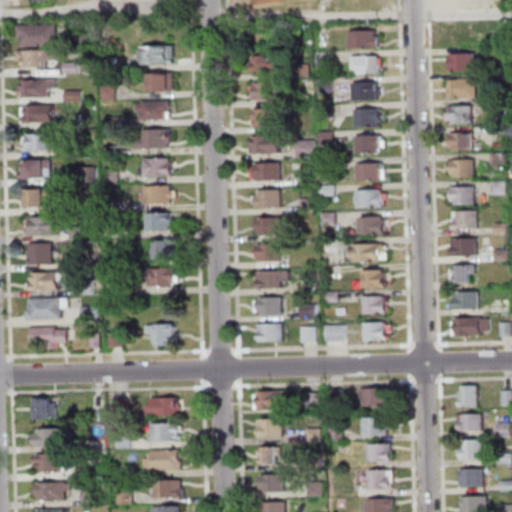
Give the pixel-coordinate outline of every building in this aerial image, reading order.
[(23,24),(62,23),(62,45),(28,45),(27,37),(23,37),(23,24)] [(476,26),(451,26),(451,43),(476,43),(476,26)] [(83,45),(83,29),(98,29),(98,44),(83,45)] [(354,49),(354,31),(379,30),(379,36),(382,36),(383,48),(354,49)] [(147,63),(147,46),(179,45),(179,62),(147,63)] [(61,49),(61,59),(52,59),(52,66),(29,67),(28,60),(23,60),(23,50),(61,49)] [(338,67),(323,67),(322,52),(338,52),(338,67)] [(479,71),(455,71),(454,54),(479,53),(479,71)] [(107,72),(106,55),(119,55),(119,71),(107,72)] [(283,71),(259,72),(259,55),(282,55),(283,71)] [(383,55),(383,72),(357,73),(356,56),(383,55)] [(69,73),(69,63),(83,63),(83,73),(69,73)] [(300,77),(300,64),(313,64),(314,76),(300,77)] [(178,72),(179,90),(156,90),(156,89),(151,89),(150,73),(178,72)] [(495,83),(495,73),(507,73),(508,82),(495,83)] [(61,87),(54,87),(54,96),(28,96),(23,96),(23,89),(28,89),(27,79),(61,78),(61,87)] [(323,92),(323,78),(337,78),(337,92),(323,92)] [(453,80),(480,79),(481,96),(454,97),(453,80)] [(260,99),(259,83),(286,82),(286,99),(260,99)] [(358,100),(357,83),(382,82),(382,100),(358,100)] [(119,85),(120,99),(106,99),(106,86),(119,85)] [(86,102),(70,102),(70,90),(86,90),(86,102)] [(147,100),(174,99),(175,117),(148,118),(148,111),(141,111),(141,103),(148,102),(147,100)] [(500,110),(487,110),(487,101),(500,101),(500,110)] [(27,122),(27,106),(31,106),(31,105),(58,104),(59,121),(27,122)] [(337,117),(324,117),(323,105),(337,105),(337,117)] [(449,120),(449,113),(453,113),(453,106),(476,106),(477,123),(456,123),(456,120),(449,120)] [(284,125),(259,126),(259,109),(284,108),(284,125)] [(385,120),(382,120),(383,126),(360,127),(360,110),(385,109),(385,120)] [(72,127),(72,115),(85,114),(85,127),(72,127)] [(109,116),(125,116),(125,126),(109,126),(109,116)] [(173,146),(140,147),(140,139),(148,138),(148,129),(174,128),(175,142),(173,142),(173,146)] [(324,144),(324,131),(338,131),(338,143),(324,144)] [(454,133),(476,132),(477,149),(458,150),(458,147),(450,147),(450,138),(455,138),(454,133)] [(59,150),(30,151),(30,143),(28,143),(28,136),(59,135),(59,150)] [(258,136),(285,135),(285,153),(259,154),(258,136)] [(360,136),(386,135),(386,140),(389,140),(390,147),(383,147),(383,152),(360,152),(360,136)] [(303,158),(303,140),(318,140),(319,157),(303,158)] [(120,145),(121,156),(108,156),(108,145),(120,145)] [(496,163),(495,154),(509,153),(509,163),(496,163)] [(149,176),(149,158),(174,157),(174,161),(176,161),(176,175),(149,176)] [(26,177),(26,170),(30,170),(29,160),(56,159),(56,176),(26,177)] [(456,174),(455,160),(478,160),(479,176),(459,177),(459,174),(456,174)] [(386,162),(387,169),(389,169),(389,179),(362,180),(361,163),(386,162)] [(285,180),(263,180),(262,177),(255,177),(255,164),(285,163),(285,180)] [(88,182),(87,167),(101,167),(101,181),(88,182)] [(109,170),(123,169),(123,182),(110,182),(109,170)] [(317,183),(303,184),(303,171),(316,171),(317,183)] [(511,194),(497,194),(497,181),(511,181),(511,194)] [(325,195),(325,185),(340,184),(340,195),(325,195)] [(150,204),(150,185),(175,185),(175,190),(178,190),(178,198),(175,198),(175,204),(150,204)] [(479,186),(479,203),(459,204),(459,201),(456,201),(456,187),(479,186)] [(32,188),(61,187),(61,197),(50,197),(50,206),(32,206),(32,188)] [(361,190),(385,189),(385,193),(387,193),(387,206),(362,206),(361,190)] [(263,190),(286,190),(286,207),(260,208),(260,203),(257,203),(257,195),(263,195),(263,190)] [(304,211),(303,198),(318,198),(318,211),(304,211)] [(58,212),(57,204),(71,203),(71,212),(58,212)] [(457,211),(482,210),(482,227),(457,228),(457,211)] [(340,225),(328,225),(328,213),(340,212),(340,225)] [(177,216),(177,230),(151,230),(151,213),(175,213),(175,216),(177,216)] [(286,234),(261,235),(261,218),(285,217),(286,234)] [(388,233),(366,234),(365,217),(385,217),(385,220),(388,220),(388,233)] [(64,234),(34,235),(33,219),(64,218),(64,234)] [(511,233),(499,233),(498,223),(511,223),(511,233)] [(124,239),(110,239),(110,227),(124,226),(124,239)] [(91,240),(75,240),(75,228),(91,227),(91,240)] [(482,255),(458,255),(458,246),(456,246),(456,239),(481,238),(482,255)] [(342,252),(327,253),(327,240),(341,240),(342,252)] [(156,258),(156,241),(179,241),(179,258),(156,258)] [(35,264),(34,244),(57,244),(58,264),(35,264)] [(284,260),(265,261),(265,257),(262,257),(262,244),(283,244),(284,260)] [(385,260),(358,261),(357,245),(385,244),(385,260)] [(511,261),(498,261),(498,250),(511,250),(511,261)] [(124,266),(124,257),(138,256),(138,266),(124,266)] [(78,266),(78,257),(94,257),(94,266),(78,266)] [(457,265),(479,264),(480,272),(475,272),(475,281),(458,282),(458,280),(455,280),(454,268),(458,268),(457,265)] [(177,285),(153,286),(153,270),(179,269),(179,275),(182,275),(182,281),(177,281),(177,285)] [(367,270),(386,269),(386,272),(389,272),(390,287),(367,287),(367,270)] [(263,271),(293,270),(294,280),(286,280),(286,287),(263,287),(263,271)] [(72,281),(63,281),(63,290),(35,290),(35,282),(38,282),(38,273),(71,272),(72,281)] [(99,295),(85,295),(85,280),(98,280),(99,295)] [(138,297),(125,298),(125,284),(137,283),(138,297)] [(343,302),(329,302),(329,292),(343,292),(343,302)] [(460,308),(459,292),(483,292),(483,308),(460,308)] [(390,299),(391,312),(368,313),(368,297),(388,296),(388,299),(390,299)] [(74,308),(67,308),(67,318),(32,319),(32,311),(35,311),(34,298),(73,297),(74,308)] [(287,314),(267,314),(266,311),(259,311),(259,300),(264,300),(264,298),(287,297),(287,314)] [(321,304),(322,317),(306,318),(306,304),(321,304)] [(86,306),(101,306),(101,321),(87,321),(86,306)] [(486,335),(461,336),(461,334),(456,334),(456,322),(460,322),(460,319),(493,318),(494,330),(486,331),(486,335)] [(265,324),(288,323),(288,340),(265,340),(265,324)] [(370,340),(369,323),(389,323),(389,325),(392,325),(392,339),(370,340)] [(162,345),(162,332),(152,333),(152,325),(179,324),(180,332),(181,332),(181,344),(162,345)] [(331,326),(349,325),(350,340),(331,340),(331,326)] [(307,341),(306,327),(321,326),(321,341),(307,341)] [(36,327),(61,327),(62,329),(72,329),(72,342),(63,342),(63,347),(54,347),(54,343),(37,343),(36,327)] [(95,347),(94,334),(105,333),(105,347),(95,347)] [(114,333),(127,333),(127,347),(115,347),(114,333)] [(482,385),(483,406),(464,407),(464,392),(466,392),(466,386),(482,385)] [(365,398),(365,389),(393,388),(393,405),(370,405),(370,398),(365,398)] [(259,409),(259,394),(263,394),(263,391),(289,390),(290,408),(259,409)] [(334,403),(333,390),(347,390),(347,403),(334,403)] [(311,393),(324,393),(325,408),(311,408),(311,393)] [(183,414),(152,415),(151,405),(157,405),(156,398),(183,397),(183,414)] [(57,398),(57,403),(60,403),(60,408),(62,408),(62,418),(39,418),(39,398),(57,398)] [(133,412),(118,413),(118,400),(133,399),(133,412)] [(463,415),(487,414),(487,430),(463,431),(463,415)] [(392,417),(393,434),(369,435),(368,418),(392,417)] [(288,436),(264,437),(264,420),(287,419),(288,436)] [(155,431),(158,431),(158,424),(182,423),(182,425),(185,425),(185,432),(182,432),(184,434),(184,438),(183,440),(155,440),(155,431)] [(511,436),(503,436),(502,423),(511,423),(511,436)] [(348,440),(335,441),(334,427),(348,427),(348,440)] [(43,429),(75,428),(75,437),(67,437),(67,445),(40,446),(39,433),(43,433),(43,429)] [(326,428),(326,441),(313,441),(312,428),(326,428)] [(122,449),(122,434),(136,434),(136,448),(122,449)] [(488,458),(465,459),(465,448),(468,448),(468,440),(488,440),(488,458)] [(373,461),(372,444),(396,444),(397,461),(373,461)] [(265,447),(286,447),(286,455),(281,455),(282,463),(265,463),(265,447)] [(150,459),(154,459),(154,453),(158,453),(158,450),(184,450),(185,461),(186,461),(186,469),(180,469),(180,468),(150,469),(150,459)] [(42,471),(42,455),(67,454),(68,457),(74,457),(74,466),(71,466),(71,470),(42,471)] [(311,468),(311,458),(326,458),(326,468),(311,468)] [(137,475),(123,476),(123,466),(137,466),(137,475)] [(109,467),(110,477),(95,477),(95,467),(109,467)] [(465,469),(488,469),(489,485),(465,486),(465,469)] [(374,471),(398,470),(398,483),(396,483),(396,489),(374,490),(374,471)] [(266,489),(266,475),(288,475),(289,491),(269,491),(269,489),(266,489)] [(161,498),(160,481),(187,480),(187,497),(161,498)] [(328,496),(314,496),(313,482),(328,481),(328,496)] [(41,496),(41,483),(70,482),(70,484),(74,484),(74,490),(70,490),(70,499),(44,499),(44,496),(41,496)] [(87,489),(103,489),(104,504),(87,504),(87,489)] [(124,503),(123,490),(138,490),(139,503),(124,503)] [(492,511),(467,511),(467,497),(492,496),(492,511)] [(373,511),(373,499),(397,499),(398,509),(396,509),(396,511),(373,511)] [(268,511),(292,511),(292,502),(268,503),(268,511)]
